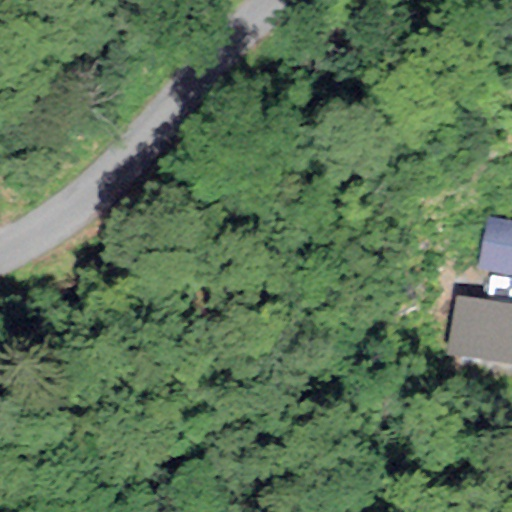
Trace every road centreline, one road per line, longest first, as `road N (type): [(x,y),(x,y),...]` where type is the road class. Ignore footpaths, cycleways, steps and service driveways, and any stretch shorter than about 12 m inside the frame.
road 1 (unclassified): [(268,0),(208,49),(73,202),(0,244)]
road 2 (track): [(0,148),(30,85),(88,0)]
